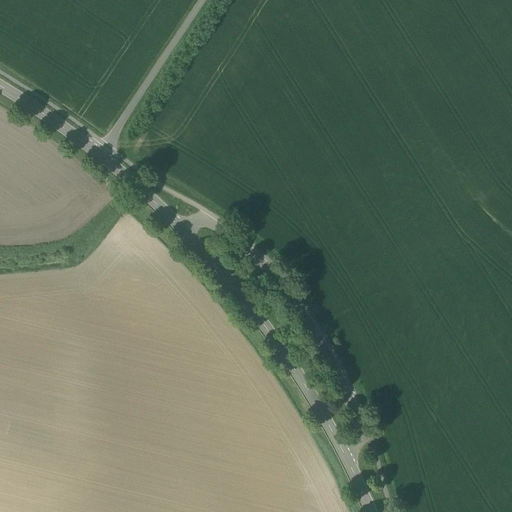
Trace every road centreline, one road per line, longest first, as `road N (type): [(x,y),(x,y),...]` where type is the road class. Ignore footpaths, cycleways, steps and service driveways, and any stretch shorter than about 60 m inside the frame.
road 1 (secondary): [(97,156),(225,276),(325,421),(370,511)]
road 2 (unclassified): [(203,0),(97,156)]
